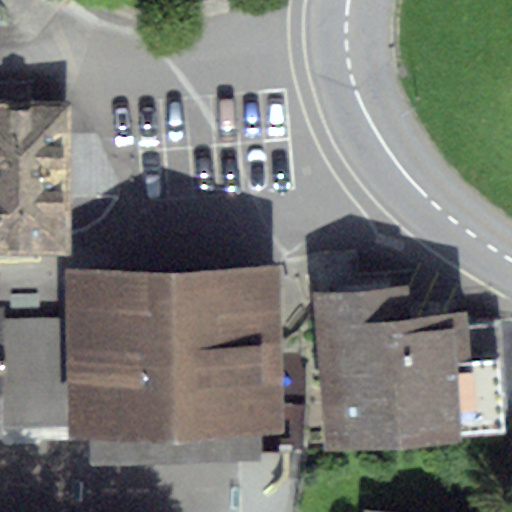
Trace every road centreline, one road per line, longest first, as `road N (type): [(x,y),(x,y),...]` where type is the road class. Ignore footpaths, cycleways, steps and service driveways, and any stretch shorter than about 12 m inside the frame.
road 1 (residential): [(478,240),(0,277)]
road 2 (primary): [(478,240),(418,189),(372,127),(347,57),(348,0)]
